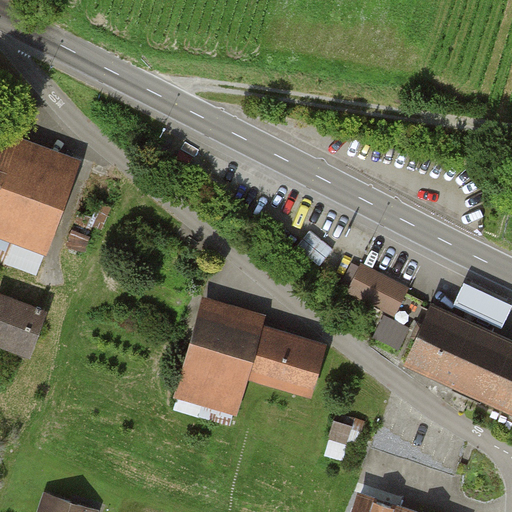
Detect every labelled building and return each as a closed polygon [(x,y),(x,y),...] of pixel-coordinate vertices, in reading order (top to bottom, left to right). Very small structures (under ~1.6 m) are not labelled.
[(80,162),(4,132),(0,141),(0,140),(0,235),(44,253),(80,162)] [(406,286),(359,264),(346,294),(392,315),(406,286)] [(42,309),(0,293),(0,347),(24,356),(42,309)] [(261,312),(201,296),(173,396),(233,412),(243,377),(309,395),(324,341),(258,323),(261,312)] [(448,308),(426,297),(399,355),(398,358),(511,410),(511,336),(497,330),(448,308)] [(338,412),(329,451),(347,455),(356,416),(338,412)] [(418,511),(354,490),(346,511),(418,511)] [(99,511),(43,492),(36,511),(99,511)]
